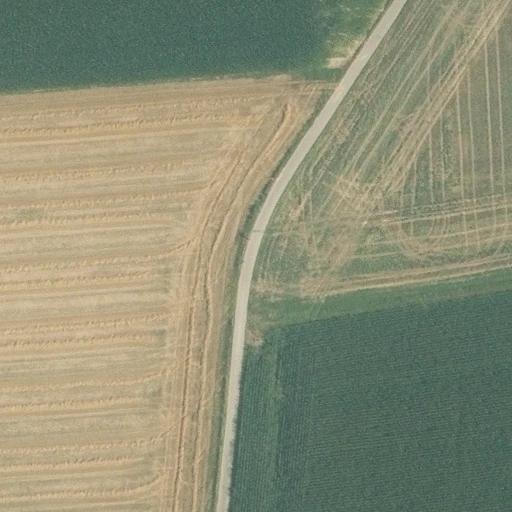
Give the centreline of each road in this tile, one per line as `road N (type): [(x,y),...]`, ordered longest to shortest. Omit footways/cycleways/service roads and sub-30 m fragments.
road 1 (track): [(224,511),(255,270),(278,216),(422,0)]
road 2 (track): [(243,337),(511,290)]
